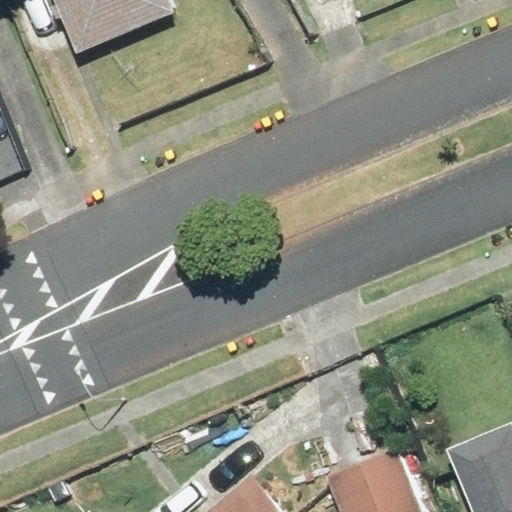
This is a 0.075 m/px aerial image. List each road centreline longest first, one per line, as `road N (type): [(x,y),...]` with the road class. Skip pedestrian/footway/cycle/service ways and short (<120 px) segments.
road 1 (tertiary): [(79,309),(178,196),(511,54)]
road 2 (tertiary): [(511,186),(230,302),(79,309)]
